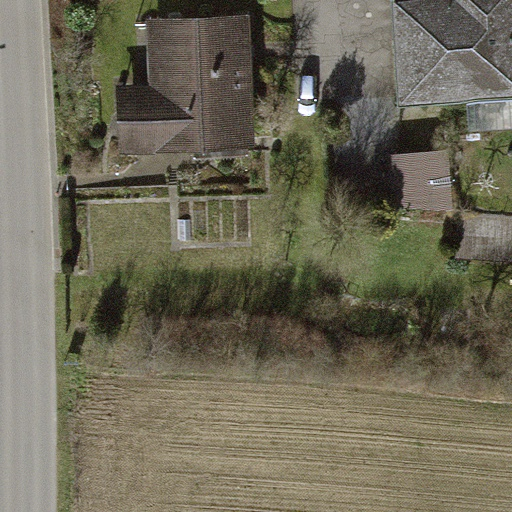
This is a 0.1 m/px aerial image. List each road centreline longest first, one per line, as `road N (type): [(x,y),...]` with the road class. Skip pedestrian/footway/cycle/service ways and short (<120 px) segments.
road 1 (tertiary): [(23,267),(10,0)]
road 2 (tertiary): [(24,511),(23,267)]
